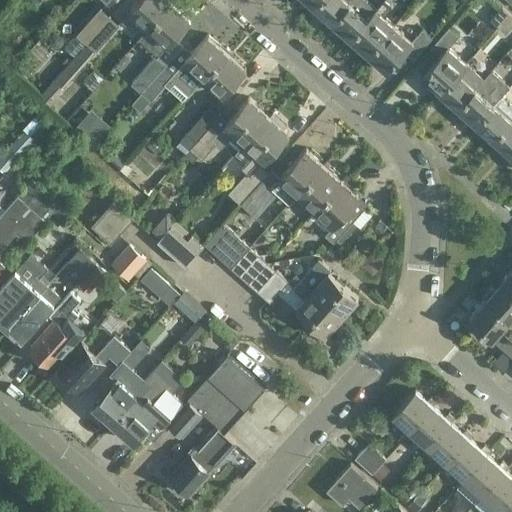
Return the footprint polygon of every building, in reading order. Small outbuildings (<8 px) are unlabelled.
[(132,19),(146,31),(172,1),(170,0),(139,0),(121,20),(127,25),(132,19)] [(322,0),(316,7),(334,23),(354,0),(322,0)] [(367,0),(354,0),(334,23),(352,39),(386,0),(385,0),(381,0),(375,7),(367,0)] [(386,0),(352,39),(370,55),(397,25),(385,15),(393,6),(386,0)] [(146,31),(137,40),(155,57),(156,56),(157,57),(181,30),(191,18),(172,1),(162,13),(146,31)] [(76,33),(77,34),(65,47),(74,55),(110,14),(100,6),(76,33)] [(498,26),(509,13),(502,6),(490,19),(498,26)] [(505,33),(511,25),(511,14),(509,13),(498,26),(505,33)] [(110,14),(74,55),(38,95),(45,101),(50,105),(62,91),(57,87),(60,85),(63,88),(96,51),(120,23),(110,14)] [(397,25),(370,55),(388,71),(405,52),(413,59),(432,37),(422,28),(412,39),(397,25)] [(422,77),(441,93),(466,65),(468,63),(468,62),(450,46),(459,35),(449,26),(430,48),(440,57),(422,77)] [(49,43),(55,47),(60,47),(63,43),(62,38),(56,33),(52,34),(49,38),(49,43)] [(193,89),(205,77),(228,51),(209,33),(174,72),(165,65),(142,91),(132,102),(140,109),(149,98),(151,100),(165,84),(170,89),(183,100),(188,95),(193,89)] [(228,51),(205,77),(224,94),(248,68),(228,51)] [(155,57),(132,83),(142,91),(165,65),(157,57),(156,56),(155,57)] [(458,109),(485,79),(484,78),(468,63),(466,65),(441,93),(458,109)] [(93,90),(104,78),(95,70),(84,81),(93,90)] [(501,97),(510,87),(491,70),(484,78),(485,79),(458,109),(476,125),(501,97)] [(12,75),(8,71),(2,77),(7,81),(12,75)] [(247,141),(270,115),(250,97),(220,130),(213,123),(191,147),(204,158),(218,143),(223,148),(231,139),(241,148),(247,141)] [(511,106),(501,97),(476,125),(494,141),(511,121),(511,106)] [(185,153),(220,113),(211,105),(176,145),(185,153)] [(94,146),(112,126),(92,109),(75,128),(94,146)] [(290,133),(284,128),(288,125),(275,113),(271,116),(270,115),(247,141),(257,150),(243,166),(248,170),(234,186),(246,197),(268,173),(261,166),(290,133)] [(0,156),(0,168),(5,173),(17,159),(36,139),(35,138),(48,124),(41,118),(28,132),(25,129),(0,156)] [(511,121),(494,141),(511,157),(511,121)] [(159,156),(167,148),(155,138),(148,146),(159,156)] [(272,168),(268,173),(246,197),(242,202),(258,217),(280,192),(292,202),(327,163),(326,162),(325,163),(308,148),(282,177),(272,168)] [(117,168),(124,160),(116,153),(109,161),(117,168)] [(126,175),(132,168),(124,161),(118,168),(126,175)] [(327,163),(292,202),(298,208),(306,199),(317,209),(343,180),(329,168),(331,166),(327,163)] [(36,230),(59,205),(69,193),(41,167),(31,177),(32,178),(18,193),(19,194),(6,208),(0,214),(0,270),(5,265),(0,260),(0,240),(5,245),(17,232),(27,241),(36,230)] [(353,220),(368,203),(343,180),(317,209),(333,223),(324,233),(334,241),(337,238),(341,242),(357,224),(353,220)] [(110,244),(119,233),(133,218),(113,200),(89,225),(110,244)] [(60,210),(51,219),(58,227),(68,217),(60,210)] [(204,244),(192,233),(176,219),(160,237),(157,240),(185,265),(204,244)] [(244,221),(242,223),(248,229),(251,227),(244,221)] [(393,231),(382,221),(376,227),(385,236),(390,234),(393,231)] [(225,222),(205,244),(233,269),(252,247),(225,222)] [(130,280),(148,259),(121,235),(99,259),(109,268),(112,265),(130,280)] [(17,264),(29,251),(22,245),(11,259),(17,264)] [(260,254),(252,247),(233,269),(240,275),(260,254)] [(335,253),(329,248),(326,252),(331,257),(335,253)] [(94,264),(95,263),(79,249),(65,264),(81,278),(94,264)] [(0,285),(0,311),(45,261),(32,250),(0,285)] [(384,263),(372,252),(361,263),(373,274),(384,263)] [(270,263),(260,254),(240,275),(250,284),(270,263)] [(320,258),(312,267),(302,278),(314,289),(344,315),(360,297),(331,272),(333,270),(320,258)] [(45,261),(0,311),(0,319),(8,327),(47,285),(35,274),(40,269),(44,273),(50,266),(45,261)] [(278,270),(270,263),(250,284),(259,292),(278,270)] [(91,294),(108,274),(97,265),(80,284),(91,294)] [(170,305),(181,293),(152,267),(141,279),(170,305)] [(511,268),(501,281),(511,290),(511,268)] [(291,281),(278,270),(259,292),(271,303),(291,281)] [(344,315),(314,289),(302,278),(294,287),(306,298),(298,307),(306,314),(304,315),(309,320),(311,318),(327,333),(344,315)] [(117,301),(126,291),(114,280),(105,290),(117,301)] [(511,321),(511,290),(501,281),(485,299),(511,322),(511,321)] [(47,285),(8,327),(21,339),(59,296),(47,285)] [(82,328),(72,319),(78,312),(72,307),(80,298),(71,290),(49,314),(55,319),(30,346),(50,363),(82,328)] [(205,309),(185,290),(174,302),(194,321),(205,309)] [(511,322),(485,299),(469,317),(495,340),(495,341),(511,355),(511,338),(503,331),(511,322)] [(200,332),(211,319),(203,311),(192,324),(200,332)] [(200,332),(192,324),(181,337),(189,344),(200,332)] [(59,370),(61,372),(59,374),(68,381),(70,380),(79,388),(108,355),(117,363),(118,363),(127,371),(143,352),(134,344),(131,348),(114,333),(95,353),(84,343),(59,370)] [(504,370),(511,361),(511,358),(505,352),(496,362),(504,370)] [(229,353),(188,397),(188,396),(168,418),(187,434),(206,413),(226,431),(266,386),(229,353)] [(183,401),(173,391),(184,379),(168,364),(161,358),(143,377),(152,385),(143,394),(139,391),(112,421),(114,423),(135,442),(148,428),(154,433),(183,401)] [(152,385),(143,377),(132,390),(118,377),(94,404),(112,421),(139,391),(143,394),(152,385)] [(393,415),(411,432),(434,406),(437,402),(431,397),(428,401),(415,389),(393,415)] [(434,406),(411,432),(429,448),(452,422),(455,418),(449,413),(446,416),(434,406)] [(452,422),(429,448),(447,463),(470,438),(473,434),(467,429),(464,432),(452,422)] [(190,492),(217,462),(236,442),(217,425),(171,475),(190,492)] [(470,438),(447,463),(465,479),(488,454),(491,451),(485,445),(482,449),(470,438)] [(357,457),(373,472),(387,457),(370,442),(357,457)] [(488,454),(465,479),(483,495),(506,470),(509,466),(503,461),(500,465),(488,454)] [(359,506),(378,485),(352,462),(327,490),(342,503),(348,496),(359,506)] [(380,480),(390,470),(382,463),(373,473),(380,480)] [(511,475),(506,470),(483,495),(501,511),(511,499),(511,475)] [(412,500),(417,494),(413,492),(408,498),(412,500)] [(415,511),(426,499),(419,493),(408,505),(415,511)] [(511,511),(511,499),(501,511),(511,511)]
